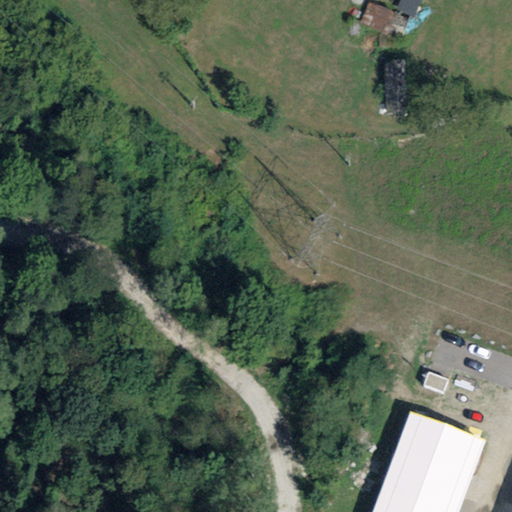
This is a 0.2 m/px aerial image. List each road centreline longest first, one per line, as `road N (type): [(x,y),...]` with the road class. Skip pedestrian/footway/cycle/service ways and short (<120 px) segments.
road 1 (track): [(288,511),(259,400),(115,265),(57,233),(0,231)]
road 2 (track): [(363,167),(365,272),(397,319),(453,350)]
